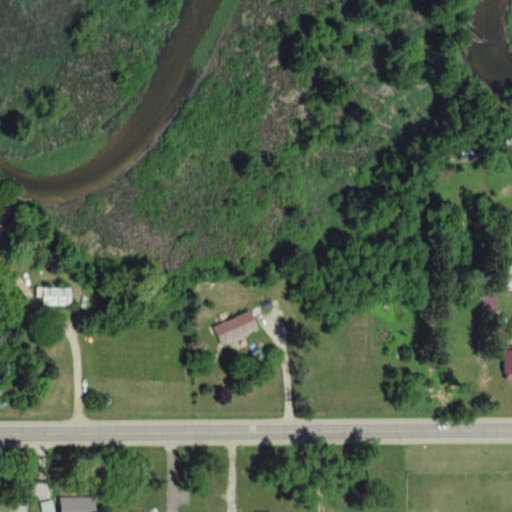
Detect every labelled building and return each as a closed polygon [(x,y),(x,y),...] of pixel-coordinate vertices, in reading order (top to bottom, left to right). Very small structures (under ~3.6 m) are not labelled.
[(511,116),(498,116),(498,144),(511,143),(511,116)] [(493,292),(511,291),(511,267),(501,268),(501,276),(493,276),(493,292)] [(68,289),(36,289),(36,307),(68,307),(68,289)] [(218,349),(254,332),(244,311),(208,329),(218,349)] [(501,319),(485,319),(485,332),(501,332),(501,319)] [(57,511),(82,511),(83,502),(58,502),(57,511)]
